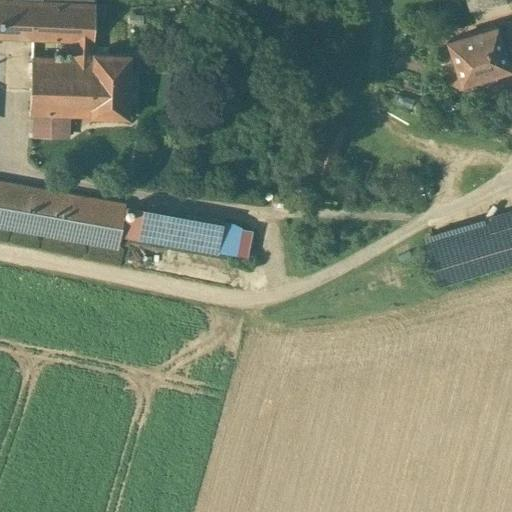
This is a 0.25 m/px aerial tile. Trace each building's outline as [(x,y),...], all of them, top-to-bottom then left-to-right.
[(0,0),(0,37),(33,39),(33,38),(74,40),(92,41),(94,4),(0,0)] [(467,0),(470,9),(497,0),(467,0)] [(511,21),(495,27),(508,67),(511,65),(511,21)] [(495,26),(447,41),(461,82),(478,77),(479,81),(492,77),(491,73),(508,67),(495,27),(495,26)] [(73,59),(31,57),(29,113),(69,115),(127,117),(129,55),(91,53),(92,41),(74,40),(73,59)] [(337,77),(300,175),(316,181),(354,83),(337,77)] [(69,115),(33,114),(32,137),(68,138),(69,115)] [(124,205),(0,182),(0,226),(117,248),(124,205)] [(511,210),(423,238),(438,287),(511,263),(511,210)]
